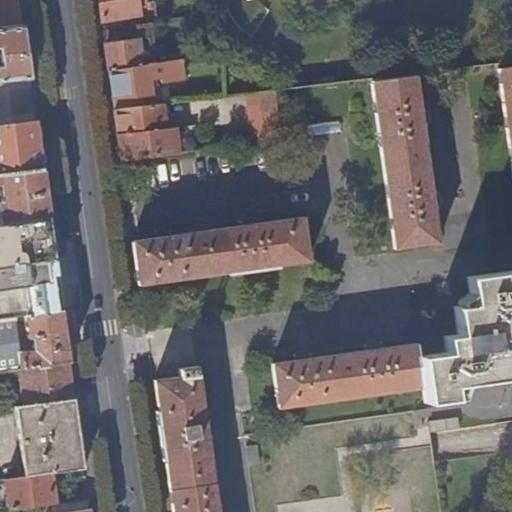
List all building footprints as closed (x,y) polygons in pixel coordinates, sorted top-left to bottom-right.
[(21,6),(19,0),(0,0),(0,25),(23,22),(21,6)] [(139,0),(100,0),(103,22),(141,14),(139,0)] [(511,8),(511,0),(499,0),(499,7),(511,8)] [(199,15),(198,3),(176,7),(178,19),(199,15)] [(0,80),(3,80),(30,76),(23,22),(0,25),(0,80)] [(139,26),(105,32),(111,70),(144,65),(139,26)] [(144,65),(111,70),(116,111),(145,107),(144,94),(153,92),(152,79),(162,78),(162,82),(185,79),(181,59),(144,65)] [(511,68),(500,70),(511,159),(511,68)] [(34,108),(30,76),(3,80),(7,123),(36,119),(34,108)] [(432,194),(423,126),(421,112),(417,77),(373,83),(396,249),(439,243),(434,208),(432,194)] [(282,141),(276,91),(249,95),(254,144),(282,141)] [(123,161),(180,153),(176,127),(168,128),(164,105),(145,107),(116,111),(123,161)] [(421,112),(423,126),(430,125),(428,111),(421,112)] [(38,132),(36,119),(7,123),(0,123),(0,173),(43,168),(38,132)] [(0,223),(50,217),(43,168),(0,173),(0,184),(1,184),(3,200),(0,200),(0,223)] [(439,193),(432,194),(434,208),(441,207),(439,193)] [(243,227),(257,224),(256,216),(241,219),(243,227)] [(0,265),(31,261),(56,257),(54,242),(50,217),(0,223),(0,265)] [(159,238),(134,242),(140,285),(230,273),(231,275),(280,268),(279,265),(310,260),(304,217),(257,224),(243,227),(173,236),(159,238)] [(158,231),(159,238),(173,236),(172,229),(158,231)] [(31,261),(33,276),(58,272),(56,257),(31,261)] [(511,362),(511,271),(469,277),(473,305),(455,307),(459,336),(445,337),(447,353),(434,355),(439,401),(454,399),(453,386),(508,378),(506,363),(511,362)] [(0,317),(15,316),(25,315),(63,310),(58,272),(33,276),(0,280),(0,317)] [(33,349),(20,351),(22,368),(70,362),(63,310),(25,315),(28,337),(32,337),(33,349)] [(0,371),(19,369),(22,368),(20,351),(15,316),(0,317),(0,371)] [(367,352),(381,350),(380,342),(366,344),(367,352)] [(439,401),(434,355),(418,356),(417,345),(381,350),(367,352),(309,360),(296,362),(272,365),(278,408),(423,388),(424,403),(439,401)] [(295,354),(296,362),(309,360),(308,352),(295,354)] [(22,368),(19,369),(23,406),(75,399),(70,362),(22,368)] [(159,411),(157,412),(164,461),(166,461),(173,511),(217,511),(217,507),(207,437),(205,423),(197,367),(175,370),(176,379),(156,381),(159,411)] [(23,406),(16,407),(25,476),(50,473),(85,468),(75,399),(23,406)] [(424,417),(422,410),(412,411),(415,429),(423,428),(421,417),(424,417)] [(213,422),(205,423),(207,437),(214,436),(213,422)] [(257,446),(246,447),(249,467),(261,465),(257,446)] [(7,479),(10,510),(45,505),(55,504),(50,473),(25,476),(7,479)] [(91,511),(89,499),(55,504),(45,505),(45,511),(91,511)]
